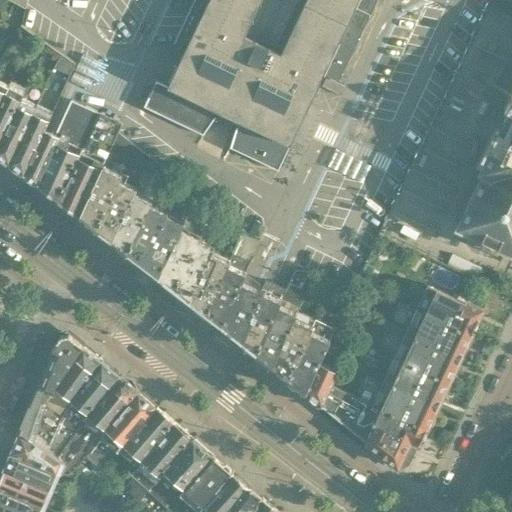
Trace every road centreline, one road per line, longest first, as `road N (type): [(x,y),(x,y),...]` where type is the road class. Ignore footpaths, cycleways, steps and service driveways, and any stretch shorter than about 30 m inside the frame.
road 1 (tertiary): [(375,511),(46,258)]
road 2 (residential): [(506,375),(439,511)]
road 3 (residential): [(46,258),(43,294),(0,397)]
